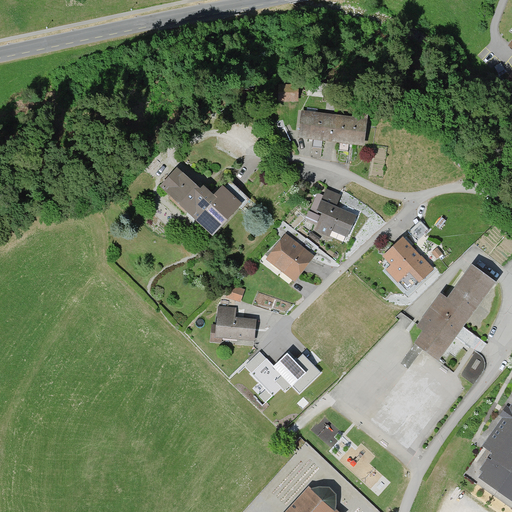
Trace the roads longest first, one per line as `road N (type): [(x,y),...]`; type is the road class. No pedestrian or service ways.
road 1 (tertiary): [(0,54),(278,0)]
road 2 (residential): [(249,312),(288,321),(432,193)]
road 3 (residential): [(432,193),(392,193),(281,156)]
